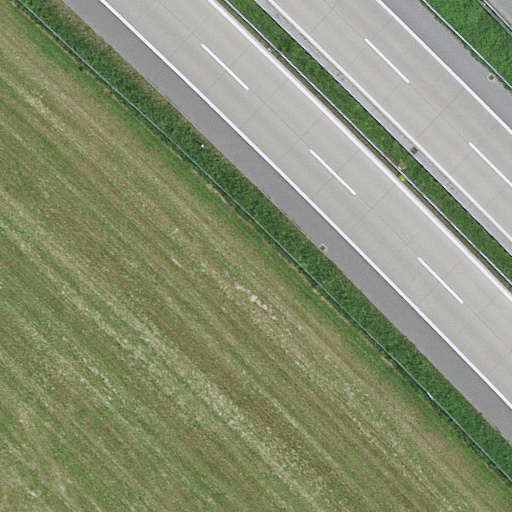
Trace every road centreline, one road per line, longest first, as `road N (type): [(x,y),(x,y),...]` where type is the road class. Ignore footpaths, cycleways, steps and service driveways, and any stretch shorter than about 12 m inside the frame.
road 1 (motorway): [(152,0),(511,356)]
road 2 (motorway): [(511,183),(326,0)]
